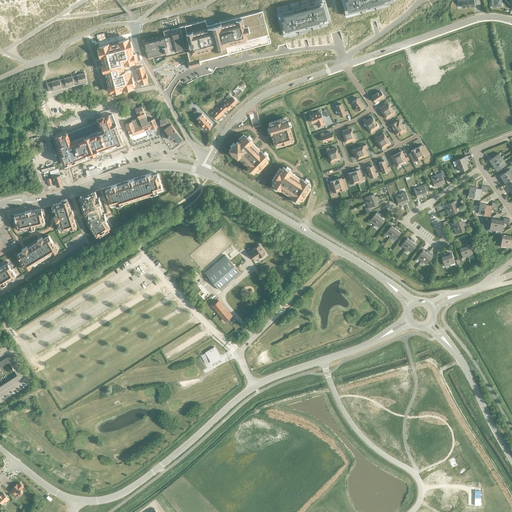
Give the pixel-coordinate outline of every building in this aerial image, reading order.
[(387,0),(307,0),(260,12),(266,32),(280,28),(282,38),(298,35),(299,41),(327,34),(325,29),(333,27),(334,32),(367,23),(366,21),(371,20),(371,19),(374,18),(372,9),(378,6),(377,6),(388,3),(387,0)] [(145,43),(144,44),(144,47),(146,52),(147,52),(148,55),(149,57),(152,56),(153,57),(157,56),(157,54),(160,54),(160,55),(165,54),(165,57),(187,51),(189,60),(187,61),(188,62),(189,68),(192,67),(200,65),(200,62),(202,61),(227,55),(231,54),(241,51),(247,49),(271,43),(268,35),(266,24),(264,19),(262,11),(238,18),(219,23),(217,23),(207,26),(205,21),(184,26),(171,29),(163,31),(164,35),(164,36),(144,41),(145,43)] [(100,48),(99,48),(102,57),(102,58),(102,59),(103,60),(103,62),(103,63),(104,65),(107,77),(108,80),(111,91),(120,89),(123,88),(128,87),(132,85),(134,85),(134,83),(139,81),(140,81),(140,83),(147,81),(146,79),(147,79),(146,77),(146,74),(145,73),(144,73),(143,66),(139,67),(135,54),(133,55),(133,54),(132,55),(132,54),(132,53),(131,51),(131,50),(131,49),(128,40),(119,43),(119,45),(109,47),(109,46),(109,45),(108,45),(100,48)] [(89,52),(84,54),(89,75),(95,74),(95,71),(91,72),(91,69),(93,68),(89,52)] [(72,76),(74,84),(87,80),(85,73),(76,75),(77,75),(72,76)] [(74,84),(72,76),(64,78),(59,80),(59,79),(59,80),(61,87),(74,84)] [(61,87),(59,80),(51,82),(46,83),(48,90),(61,87)] [(232,91),(237,96),(242,91),(238,86),(232,91)] [(380,91),(371,97),(375,102),(381,98),(383,100),(385,98),(380,91)] [(224,103),(221,106),(226,110),(228,108),(229,109),(236,102),(232,97),(232,98),(229,94),(225,97),(228,100),(226,101),(225,100),(223,102),(224,103)] [(358,98),(352,102),(357,108),(355,110),(356,112),(363,107),(358,98)] [(385,105),(380,109),(383,114),(391,108),(386,101),(384,103),(385,105)] [(342,104),(336,106),(340,117),(348,113),(347,111),(345,112),(342,104)] [(131,122),(125,125),(129,134),(132,133),(133,136),(147,130),(148,134),(156,131),(155,128),(157,127),(154,119),(148,121),(142,106),(135,109),(138,118),(131,121),(131,122)] [(226,110),(221,106),(215,112),(214,110),(210,114),(216,120),(226,110)] [(391,108),(383,114),(386,119),(392,115),(393,117),(396,115),(391,108)] [(315,115),(309,117),(312,123),(316,121),(318,127),(325,124),(320,112),(319,113),(318,111),(314,113),(315,115)] [(202,114),(196,119),(207,131),(210,127),(212,125),(202,114)] [(109,115),(53,134),(64,166),(120,147),(109,115)] [(365,119),(363,120),(367,127),(375,122),(372,117),(366,121),(365,119)] [(397,121),(391,125),(394,130),(402,125),(398,118),(395,119),(397,121)] [(233,150),(257,173),(298,198),(306,185),(289,173),(299,157),(294,154),(284,121),(256,128),(233,150)] [(375,122),(367,127),(372,134),(374,133),(373,131),(379,127),(375,122)] [(183,141),(171,124),(164,129),(169,136),(168,137),(171,141),(174,138),(178,144),(183,141)] [(402,125),(394,130),(398,135),(403,131),(405,134),(407,132),(402,125)] [(348,129),(342,131),(344,137),(353,134),(350,126),(347,127),(348,129)] [(323,133),(320,134),(323,142),(333,138),(331,133),(324,135),(323,133)] [(353,134),(344,137),(346,143),(352,140),(353,143),(355,142),(353,134)] [(376,135),(374,137),(379,144),(387,139),(383,134),(377,137),(376,135)] [(387,139),(379,144),(383,151),(386,149),(384,147),(390,144),(387,139)] [(366,145),(358,148),(362,157),(367,155),(365,148),(367,147),(366,145)] [(421,145),(416,148),(421,158),(429,153),(425,147),(423,148),(421,145)] [(328,147),(326,148),(329,156),(338,153),(336,148),(329,150),(328,147)] [(358,148),(350,151),(351,153),(354,152),(356,159),(362,157),(358,148)] [(412,154),(409,155),(413,162),(421,158),(416,148),(411,151),(412,154)] [(316,149),(310,151),(312,161),(314,161),(315,164),(312,165),(314,174),(322,171),(316,149)] [(402,151),(396,154),(401,163),(409,159),(407,157),(405,158),(402,151)] [(338,153),(329,156),(331,164),(334,164),(333,161),(340,159),(338,153)] [(491,164),(502,157),(499,153),(489,160),(491,164)] [(396,154),(391,157),(395,164),(392,165),(394,167),(401,163),(396,154)] [(464,161),(467,160),(465,157),(456,161),(460,171),(467,168),(464,161)] [(504,160),(502,157),(491,164),(494,167),(504,160)] [(504,160),(494,167),(496,171),(506,164),(504,160)] [(384,161),(378,163),(383,174),(388,171),(384,161)] [(372,166),(366,168),(370,178),(378,175),(377,172),(375,173),(372,166)] [(51,178),(47,179),(49,186),(55,183),(56,187),(63,185),(60,175),(59,171),(58,169),(49,171),(51,178)] [(502,180),(511,172),(510,169),(500,176),(502,180)] [(359,170),(354,172),(357,182),(365,179),(364,177),(362,177),(359,170)] [(354,172),(348,174),(350,181),(348,182),(349,184),(357,182),(354,172)] [(511,172),(502,180),(505,183),(511,179),(511,178),(511,172)] [(111,188),(105,190),(110,205),(115,204),(116,206),(124,203),(123,201),(149,193),(150,195),(158,192),(157,190),(162,189),(157,173),(151,175),(150,174),(150,173),(145,175),(145,177),(134,181),(133,179),(128,181),(128,183),(117,186),(116,185),(116,184),(111,186),(111,188)] [(436,175),(440,186),(442,186),(441,183),(444,182),(441,173),(436,175)] [(440,186),(436,175),(430,177),(434,186),(437,185),(438,187),(440,186)] [(341,178),(335,180),(339,190),(347,187),(345,180),(342,181),(341,178)] [(331,185),(328,186),(330,193),(339,190),(335,180),(330,182),(331,185)] [(0,270),(0,282),(156,187),(155,181),(27,222),(35,248),(0,270)] [(419,187),(423,198),(425,197),(424,195),(427,194),(424,185),(419,187)] [(484,192),(485,186),(482,186),(481,190),(475,189),(473,197),(473,199),(480,200),(481,191),(484,192)] [(423,198),(419,187),(413,189),(417,198),(420,196),(421,199),(423,198)] [(405,192),(400,194),(404,205),(406,204),(405,202),(409,201),(405,192)] [(367,203),(378,198),(377,196),(375,197),(374,194),(365,198),(367,203)] [(404,205),(400,194),(395,196),(398,205),(402,204),(402,206),(404,205)] [(378,198),(367,203),(369,208),(365,209),(366,212),(372,210),(371,207),(378,204),(376,201),(379,200),(378,198)] [(446,210),(457,206),(457,204),(454,205),(453,201),(444,205),(446,210)] [(483,214),(483,215),(490,216),(491,208),(491,206),(485,205),(483,214)] [(457,206),(446,210),(448,215),(457,212),(456,209),(458,208),(457,206)] [(14,215),(16,222),(18,230),(28,227),(29,229),(35,228),(34,226),(39,225),(43,224),(45,224),(41,209),(41,208),(31,211),(31,210),(25,211),(25,212),(14,215)] [(374,224),(381,215),(380,214),(378,216),(375,213),(370,221),(374,224)] [(381,215),(374,224),(378,228),(384,220),(381,218),(383,216),(381,215)] [(454,229),(465,224),(464,222),(462,223),(461,220),(452,224),(454,229)] [(465,224),(454,229),(456,234),(465,230),(463,227),(466,226),(465,224)] [(390,237),(397,227),(395,226),(394,228),(391,226),(385,233),(390,237)] [(397,227),(390,237),(394,240),(400,232),(397,230),(399,228),(397,227)] [(406,249),(413,239),(411,238),(410,240),(407,238),(401,246),(406,249)] [(415,241),(413,239),(406,249),(410,252),(416,245),(413,243),(415,241)] [(466,244),(464,245),(468,256),(473,254),(470,245),(466,246),(466,244)] [(468,256),(464,245),(462,245),(462,248),(459,249),(463,258),(468,256)] [(265,254),(259,246),(253,250),(249,253),(254,261),(258,258),(259,258),(260,257),(261,258),(263,256),(264,255),(265,254)] [(421,261),(429,252),(427,250),(426,252),(423,250),(417,258),(421,261)] [(429,252),(421,261),(426,264),(432,257),(433,255),(430,253),(429,252)] [(450,265),(446,253),(444,254),(444,256),(441,258),(444,267),(450,265)] [(447,253),(446,253),(450,265),(455,263),(452,254),(448,255),(447,253)] [(216,286),(220,290),(240,272),(237,269),(225,255),(205,273),(216,286)] [(218,301),(214,304),(217,307),(215,309),(223,318),(225,316),(227,319),(231,316),(218,301)] [(214,348),(206,353),(211,361),(219,356),(214,348)] [(0,391),(23,377),(10,355),(0,361),(0,391)] [(12,490),(10,492),(12,493),(13,492),(15,494),(17,492),(19,493),(20,494),(23,492),(22,491),(22,490),(21,489),(23,487),(22,485),(21,484),(20,483),(17,485),(17,484),(13,488),(14,488),(12,490)] [(3,493),(0,496),(0,501),(1,502),(0,502),(0,503),(1,504),(2,503),(5,501),(6,502),(9,499),(8,498),(8,497),(6,495),(6,496),(3,493)]
